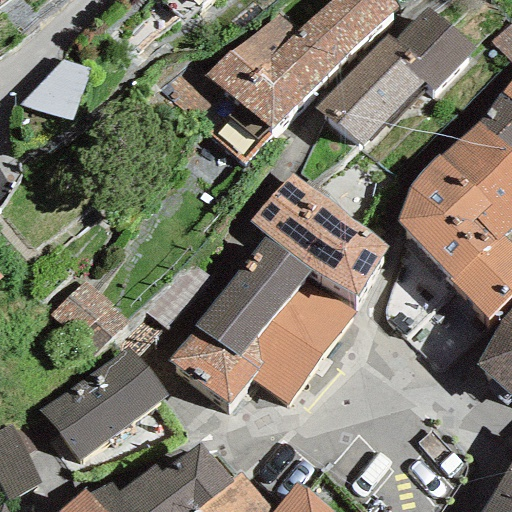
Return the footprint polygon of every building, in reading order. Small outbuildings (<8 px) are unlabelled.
[(0,0),(0,26),(23,10),(16,0),(0,0)] [(331,0),(295,31),(274,14),(202,79),(270,131),(397,6),(389,0),(331,0)] [(476,47),(425,9),(384,37),(319,109),(360,143),(422,81),(436,89),(476,47)] [(511,81),(412,181),(399,220),(486,316),(511,290),(511,81)] [(236,109),(212,143),(246,168),(270,134),(236,109)] [(391,242),(289,171),(254,220),(356,292),(391,242)] [(307,273),(260,237),(194,324),(199,327),(169,359),(231,398),(250,379),(287,407),(353,313),(304,279),(307,273)] [(0,275),(10,266),(0,255),(0,275)] [(511,315),(493,335),(472,365),(511,393),(511,315)] [(163,398),(124,348),(39,414),(79,464),(163,398)] [(0,464),(15,490),(47,472),(18,422),(0,432),(0,464)] [(6,511),(0,501),(0,511),(328,511),(296,482),(269,508),(194,443),(159,470),(153,461),(100,503),(84,484),(52,511),(6,511)] [(511,511),(511,457),(479,511),(511,511)]
